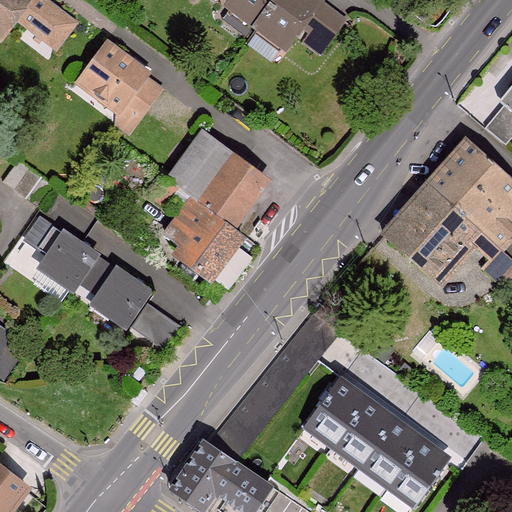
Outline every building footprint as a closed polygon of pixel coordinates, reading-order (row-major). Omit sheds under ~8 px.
[(0,0),(0,41),(3,44),(37,0),(36,0),(0,0)] [(253,30),(275,0),(231,0),(225,9),(253,30)] [(328,2),(324,0),(275,0),(253,30),(288,56),(306,31),(327,4),(328,2)] [(349,21),(327,4),(306,31),(310,35),(303,44),(321,58),(349,21)] [(150,79),(153,76),(110,43),(78,85),(117,116),(120,118),(150,79)] [(165,91),(150,79),(120,118),(117,116),(116,126),(131,136),(165,91)] [(511,79),(497,98),(504,104),(511,109),(511,79)] [(509,144),(511,140),(511,109),(504,104),(486,126),(509,144)] [(203,203),(239,153),(206,130),(169,179),(195,197),(203,203)] [(511,239),(511,176),(464,133),(424,176),(479,227),(504,249),(511,239)] [(203,203),(241,232),(276,181),(239,153),(203,203)] [(21,160),(4,182),(39,207),(55,185),(21,160)] [(479,227),(424,176),(379,229),(441,286),(476,246),(469,239),(479,227)] [(195,197),(166,235),(183,248),(177,256),(217,287),(252,241),(241,232),(203,203),(195,197)] [(56,227),(42,217),(26,240),(41,250),(56,227)] [(66,233),(56,227),(41,250),(50,256),(66,233)] [(511,257),(504,249),(479,227),(469,239),(476,246),(489,259),(481,268),(503,287),(511,277),(511,257)] [(103,258),(104,256),(67,231),(66,233),(50,256),(40,270),(76,296),(83,286),(103,258)] [(119,269),(103,258),(83,286),(99,298),(119,269)] [(133,328),(149,305),(157,293),(120,267),(119,269),(99,298),(93,307),(130,333),(133,328)] [(166,351),(184,328),(149,305),(133,328),(166,351)] [(238,463),(339,333),(313,313),(212,443),(238,463)] [(31,346),(3,326),(0,329),(0,378),(6,382),(31,346)] [(454,456),(340,373),(301,425),(415,509),(454,456)] [(229,458),(208,444),(173,494),(199,511),(214,511),(221,503),(234,511),(262,511),(268,504),(277,490),(229,458)] [(0,511),(20,511),(36,493),(0,465),(0,511)]
